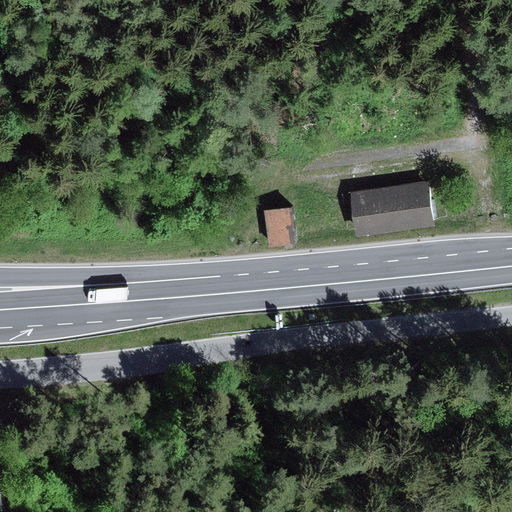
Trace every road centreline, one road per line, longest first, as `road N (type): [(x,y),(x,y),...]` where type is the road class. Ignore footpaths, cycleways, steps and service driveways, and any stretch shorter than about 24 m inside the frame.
road 1 (unclassified): [(511,313),(0,371)]
road 2 (primary): [(511,265),(250,292)]
road 3 (tertiary): [(250,292),(226,274),(0,278)]
road 4 (primary): [(250,292),(0,311)]
